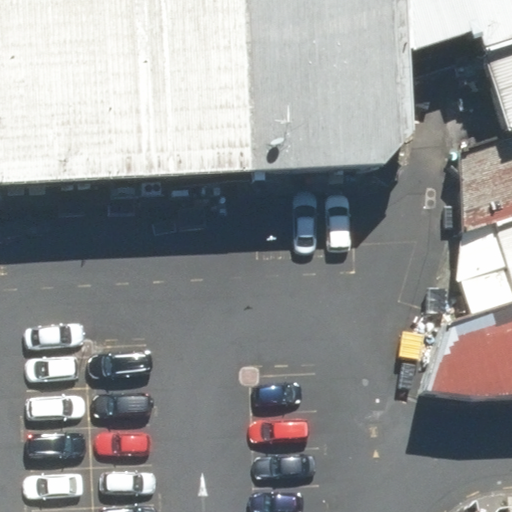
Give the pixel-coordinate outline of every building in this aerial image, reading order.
[(402,0),(0,0),(0,186),(410,165),(405,39),(402,0)] [(479,43),(511,33),(511,0),(402,0),(405,39),(473,30),(479,43)] [(507,130),(511,128),(511,33),(479,43),(507,130)] [(463,145),(456,218),(511,199),(511,128),(507,130),(463,145)] [(511,199),(456,218),(454,266),(472,305),(511,290),(511,199)] [(511,290),(472,305),(441,312),(423,387),(511,384),(511,290)]
